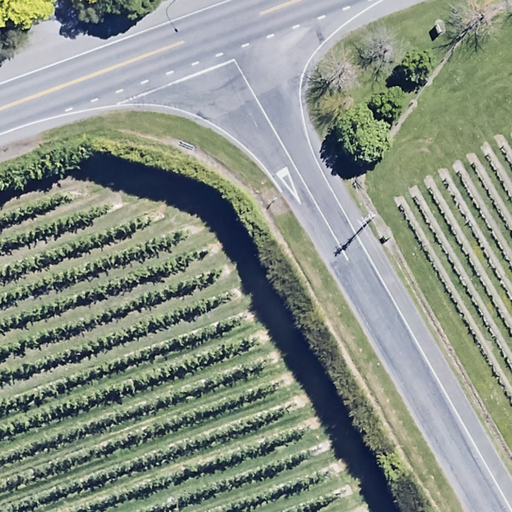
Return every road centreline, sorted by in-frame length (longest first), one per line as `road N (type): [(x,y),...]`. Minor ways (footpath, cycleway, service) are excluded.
road 1 (unclassified): [(495,511),(213,30)]
road 2 (trunk): [(0,109),(213,30)]
